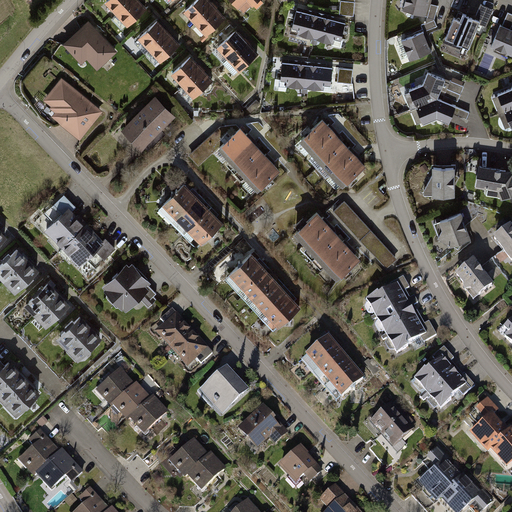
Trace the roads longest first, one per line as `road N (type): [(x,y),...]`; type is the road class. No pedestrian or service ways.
road 1 (residential): [(0,91),(395,511)]
road 2 (residential): [(511,393),(452,317),(409,234),(388,152)]
road 3 (residential): [(388,152),(377,102),(378,0)]
road 4 (residential): [(160,511),(69,420)]
road 5 (residential): [(511,149),(468,143),(388,152)]
